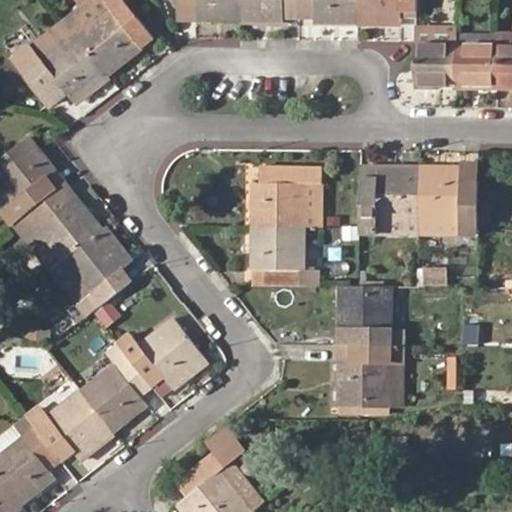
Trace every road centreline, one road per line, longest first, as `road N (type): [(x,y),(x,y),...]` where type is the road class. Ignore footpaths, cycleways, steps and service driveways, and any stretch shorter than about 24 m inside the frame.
road 1 (residential): [(124,127),(110,169),(249,341),(250,376),(118,485)]
road 2 (residential): [(374,127),(370,62),(190,61),(124,127)]
road 3 (residential): [(374,127),(124,127)]
road 4 (residential): [(511,128),(374,127)]
